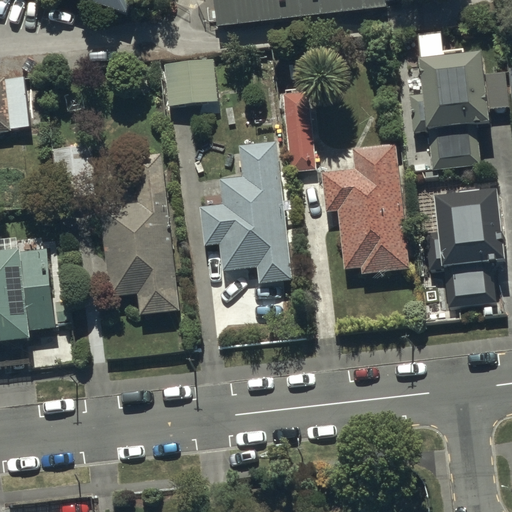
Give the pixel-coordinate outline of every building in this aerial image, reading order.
[(74,0),(134,18),(139,0),(74,0)] [(388,0),(217,0),(222,36),(390,17),(388,0)] [(221,110),(218,67),(169,71),(173,114),(221,110)] [(488,69),(425,76),(428,103),(413,105),(417,141),(433,140),(437,178),(484,173),(480,139),(496,138),(488,69)] [(8,84),(0,85),(0,139),(14,138),(8,84)] [(311,99),(286,101),(294,178),(319,176),(311,99)] [(281,151),(243,155),(247,185),(224,188),(227,214),(204,216),(209,256),(225,254),(228,280),(262,276),(264,293),(297,289),(281,151)] [(100,203),(94,153),(56,157),(62,207),(100,203)] [(400,153),(356,158),(358,178),(325,182),(330,221),(342,220),(349,279),(365,277),(366,283),(414,278),(400,153)] [(114,306),(143,303),(145,325),(184,320),(166,163),(138,166),(143,211),(104,216),(114,306)] [(504,206),(441,213),(444,243),(429,245),(433,280),(448,278),(452,318),(501,312),(497,278),(511,277),(504,206)] [(52,258),(0,263),(0,269),(10,359),(38,355),(36,339),(60,336),(52,258)] [(0,359),(10,359),(0,269),(0,359)]
